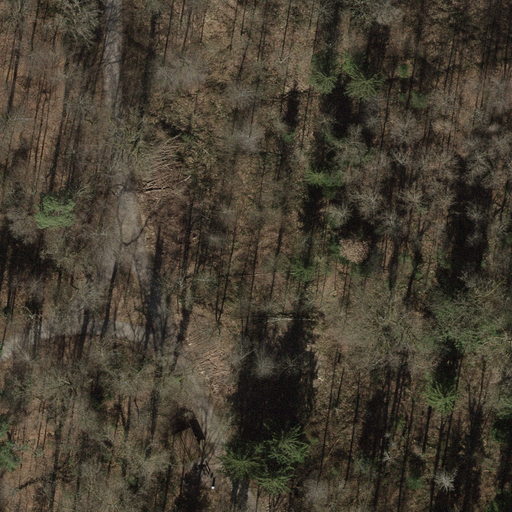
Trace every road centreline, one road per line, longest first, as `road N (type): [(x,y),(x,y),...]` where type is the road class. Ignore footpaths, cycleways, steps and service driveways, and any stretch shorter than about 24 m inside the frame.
road 1 (track): [(62,328),(122,338),(178,366),(251,511)]
road 2 (track): [(111,0),(111,113),(133,232)]
road 3 (track): [(133,232),(178,366)]
road 4 (track): [(62,328),(113,278),(133,232)]
